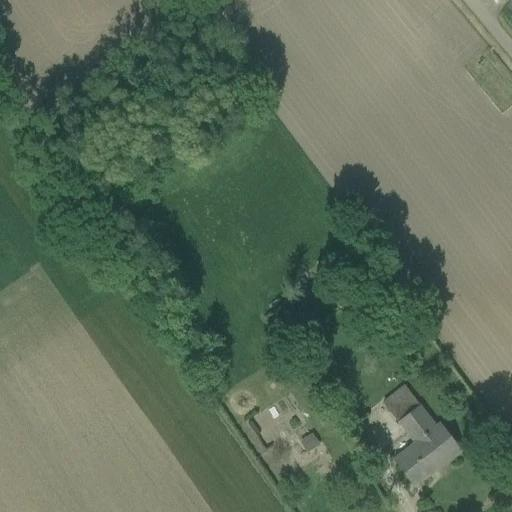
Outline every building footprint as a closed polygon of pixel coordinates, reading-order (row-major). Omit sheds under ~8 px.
[(365,254),(359,245),(350,250),(355,260),(365,254)] [(351,260),(347,253),(328,264),(332,271),(351,260)] [(388,303),(382,293),(369,301),(375,310),(388,303)] [(460,451),(438,424),(436,426),(403,385),(381,403),(413,443),(392,458),(413,484),(435,467),(438,469),(460,451)] [(308,454),(317,448),(309,436),(300,442),(299,442),(307,454),(308,454)]
